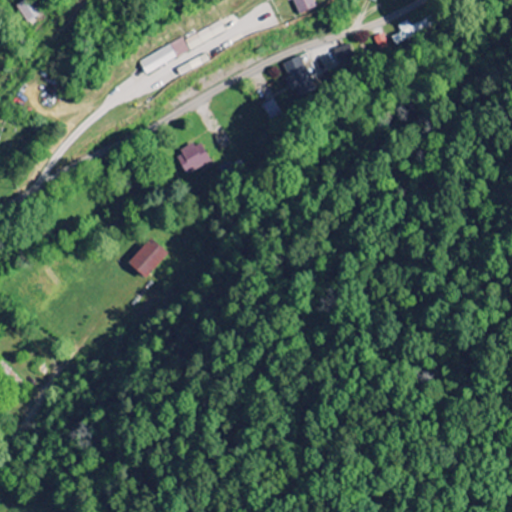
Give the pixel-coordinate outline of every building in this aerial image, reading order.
[(285,0),(286,2),(293,0),(297,14),(315,9),(312,0),(285,0)] [(428,30),(424,22),(411,28),(408,21),(398,26),(402,33),(392,38),(397,46),(428,30)] [(146,75),(189,52),(182,39),(139,62),(146,75)] [(307,75),(300,57),(283,64),(290,82),(307,75)] [(262,107),(269,119),(280,112),(273,100),(262,107)] [(188,176),(211,163),(198,141),(176,155),(188,176)] [(126,264),(143,280),(166,254),(149,239),(126,264)]
